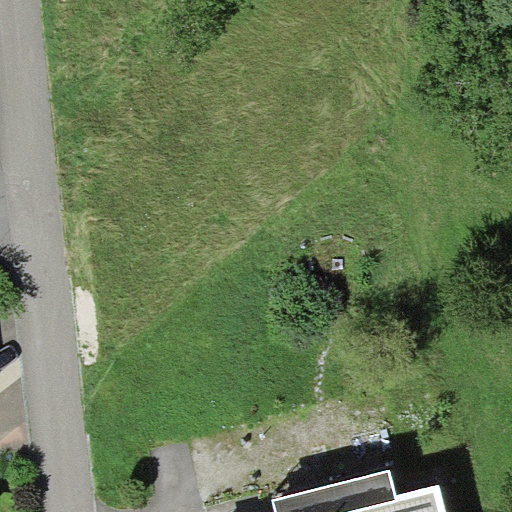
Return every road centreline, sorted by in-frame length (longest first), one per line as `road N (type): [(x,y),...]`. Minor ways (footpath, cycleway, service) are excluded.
road 1 (residential): [(38,203),(68,511)]
road 2 (residential): [(15,0),(38,203)]
